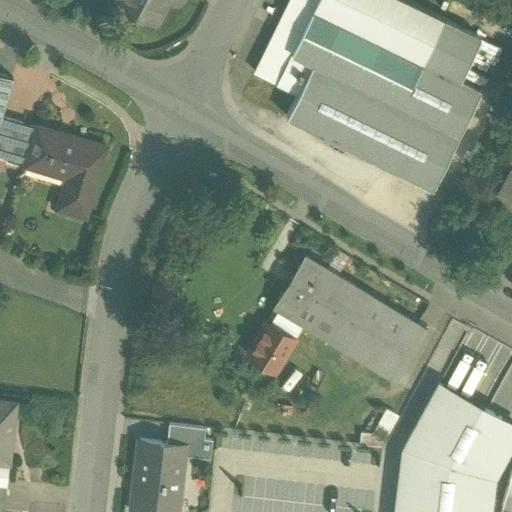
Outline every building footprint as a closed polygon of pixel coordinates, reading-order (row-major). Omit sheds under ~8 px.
[(111,0),(157,24),(169,0),(172,0),(173,1),(175,1),(177,1),(180,1),(181,0),(111,0)] [(289,0),(255,72),(277,83),(317,0),(289,0)] [(480,36),(405,0),(317,0),(277,83),(298,93),(286,117),(432,188),(480,89),(460,79),(480,36)] [(13,78),(0,74),(0,121),(1,117),(13,78)] [(36,127),(1,117),(0,121),(0,153),(26,161),(26,160),(36,128),(36,127)] [(106,145),(73,135),(72,139),(36,128),(26,160),(71,174),(66,191),(62,190),(57,207),(85,215),(106,145)] [(511,172),(509,171),(491,200),(511,212),(511,172)] [(306,254),(274,307),(275,308),(292,318),(324,265),(306,254)] [(426,327),(324,265),(292,318),(302,325),(394,380),(426,327)] [(172,289),(153,286),(151,302),(170,304),(172,289)] [(292,318),(275,308),(267,322),(294,338),(302,325),(292,318)] [(267,322),(247,354),(275,371),(294,338),(267,322)] [(511,423),(439,384),(404,448),(395,511),(488,511),(493,477),(511,441),(511,423)] [(15,402),(0,400),(0,462),(8,463),(15,402)] [(205,428),(169,424),(167,442),(185,445),(185,446),(198,447),(199,439),(204,440),(205,428)] [(167,442),(140,439),(131,511),(177,511),(185,446),(185,445),(167,442)] [(361,511),(366,466),(251,452),(252,444),(219,440),(210,511),(361,511)] [(511,467),(502,508),(511,510),(511,467)]
